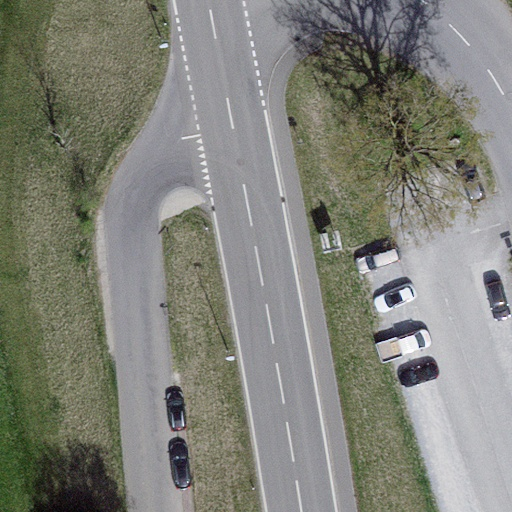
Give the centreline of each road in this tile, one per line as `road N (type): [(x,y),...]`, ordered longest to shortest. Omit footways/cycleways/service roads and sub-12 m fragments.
road 1 (secondary): [(300,511),(208,0)]
road 2 (residential): [(511,122),(483,62),(420,0)]
